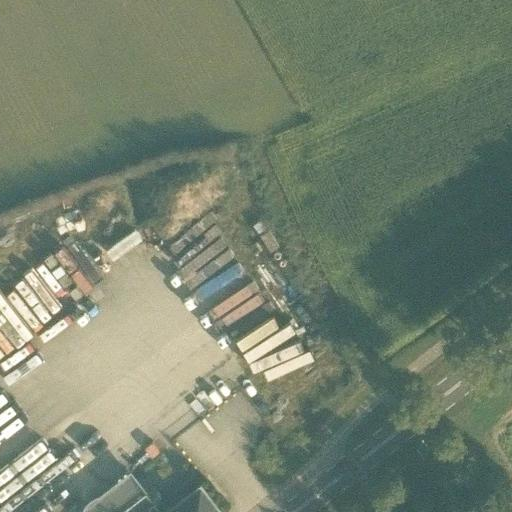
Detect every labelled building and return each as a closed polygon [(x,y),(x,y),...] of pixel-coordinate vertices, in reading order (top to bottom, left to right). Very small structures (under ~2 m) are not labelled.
[(204,315),(246,280),(229,260),(187,295),(204,315)] [(49,311),(65,300),(40,261),(24,272),(49,311)] [(241,353),(279,317),(261,297),(223,332),(241,353)] [(296,343),(244,374),(264,406),(274,399),(265,386),(307,360),(296,343)] [(216,511),(223,507),(201,479),(162,509),(146,489),(147,488),(132,467),(99,492),(114,511),(216,511)]
